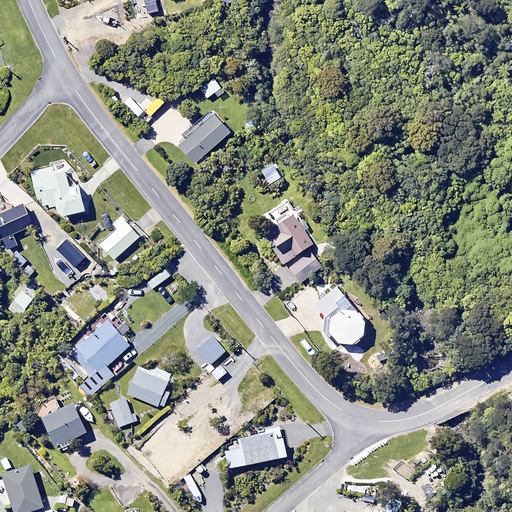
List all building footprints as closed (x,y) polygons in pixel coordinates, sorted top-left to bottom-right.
[(223,89),(215,79),(201,89),(208,99),(223,89)] [(177,140),(193,159),(231,127),(210,103),(181,127),(186,133),(177,140)] [(63,159),(27,167),(32,190),(42,187),(46,204),(54,202),(55,208),(62,213),(84,208),(74,168),(66,170),(63,159)] [(283,177),(278,164),(263,171),(269,184),(283,177)] [(31,219),(21,198),(0,207),(0,235),(5,245),(16,240),(10,229),(31,219)] [(312,243),(292,213),(261,233),(271,248),(266,251),(272,260),(277,256),(282,263),(312,243)] [(129,221),(109,239),(118,249),(138,231),(129,221)] [(85,256),(67,238),(55,249),(73,268),(85,256)] [(29,260),(16,250),(10,257),(23,268),(29,260)] [(37,292),(22,283),(7,309),(22,318),(37,292)] [(323,318),(322,326),(323,333),(328,340),(334,345),(345,348),(353,346),(360,342),(364,336),(367,324),(364,313),(359,307),(352,304),(344,302),(333,306),(327,311),(323,318)] [(106,360),(128,340),(105,315),(70,346),(90,369),(79,379),(90,392),(115,370),(106,360)] [(210,329),(194,344),(206,358),(222,343),(210,329)] [(227,365),(218,356),(208,365),(217,374),(227,365)] [(135,363),(125,389),(158,401),(168,375),(135,363)] [(271,388),(266,381),(248,394),(253,401),(271,388)] [(127,395),(108,402),(115,423),(134,416),(127,395)] [(72,398),(39,413),(54,445),(87,430),(72,398)] [(238,414),(226,398),(213,409),(225,424),(238,414)] [(226,466),(286,456),(279,417),(255,421),(257,432),(237,435),(239,444),(222,447),(226,466)] [(177,423),(151,445),(171,469),(198,447),(177,423)] [(31,461),(1,471),(13,511),(18,511),(45,504),(31,461)]
